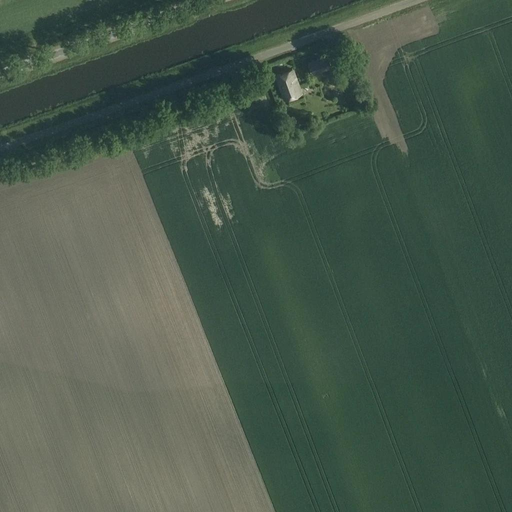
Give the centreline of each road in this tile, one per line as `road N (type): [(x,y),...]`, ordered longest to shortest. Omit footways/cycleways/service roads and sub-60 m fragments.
road 1 (unclassified): [(415,0),(0,147)]
road 2 (unclassified): [(0,76),(216,0)]
